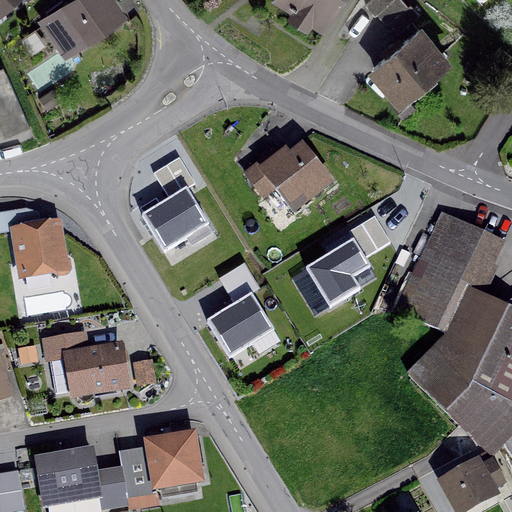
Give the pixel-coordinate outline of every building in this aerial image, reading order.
[(0,0),(0,11),(14,0),(0,0)] [(103,0),(71,0),(51,14),(72,45),(115,17),(103,0)] [(270,0),(333,27),(349,0),(270,0)] [(377,0),(368,9),(397,39),(416,21),(396,0),(377,0)] [(397,111),(446,69),(416,34),(367,75),(397,111)] [(0,75),(0,121),(6,136),(30,126),(6,73),(0,75)] [(327,185),(299,147),(257,178),(286,216),(327,185)] [(165,252),(210,226),(188,189),(195,185),(180,159),(154,174),(170,200),(155,209),(143,216),(165,252)] [(238,186),(223,196),(231,209),(246,199),(238,186)] [(308,270),(331,308),(361,290),(354,278),(371,268),(365,259),(392,243),(382,226),(376,216),(349,232),(355,242),(332,256),(308,270)] [(511,319),(471,301),(497,248),(441,221),(394,319),(450,345),(415,383),(446,413),(470,387),(511,405),(511,319)] [(59,228),(16,234),(22,275),(64,269),(59,228)] [(251,294),(259,289),(245,265),(220,281),(235,306),(207,323),(229,359),(274,331),(251,294)] [(85,336),(46,340),(54,398),(120,390),(115,352),(88,355),(85,336)] [(150,364),(136,366),(139,384),(153,382),(150,364)] [(0,403),(10,400),(0,367),(0,403)] [(493,452),(511,431),(511,405),(470,387),(446,413),(493,452)] [(194,446),(114,458),(116,473),(121,506),(201,495),(194,446)] [(82,459),(34,466),(40,511),(79,511),(121,506),(116,473),(84,477),(82,459)] [(459,511),(462,511),(494,494),(491,489),(504,482),(493,462),(480,469),(477,464),(443,483),(459,511)] [(19,511),(16,478),(0,480),(0,511),(19,511)]
